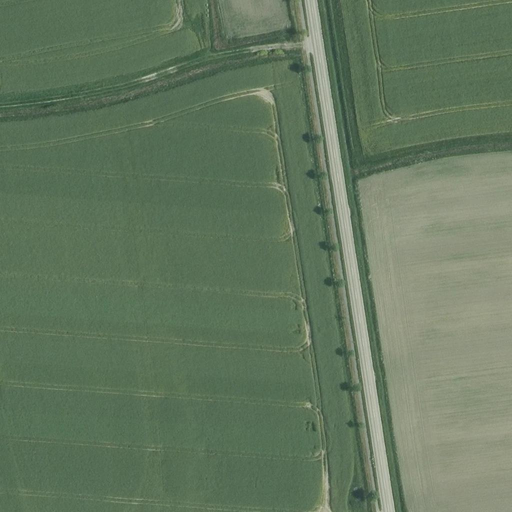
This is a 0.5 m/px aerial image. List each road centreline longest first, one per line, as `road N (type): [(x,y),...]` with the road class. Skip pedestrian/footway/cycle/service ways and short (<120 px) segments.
road 1 (secondary): [(312,0),(390,511)]
road 2 (track): [(0,108),(63,100),(252,48),(318,46)]
